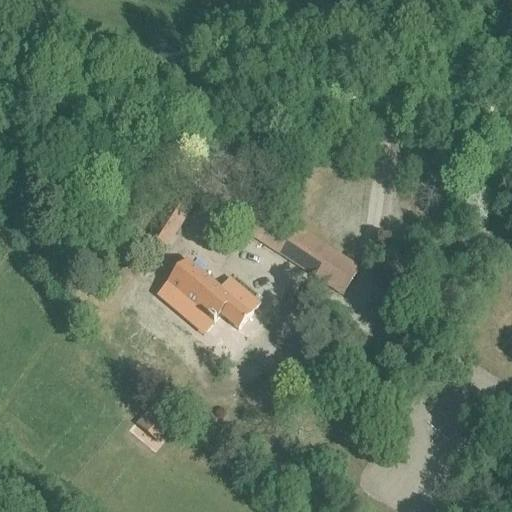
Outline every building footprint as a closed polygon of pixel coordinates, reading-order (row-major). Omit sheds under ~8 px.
[(164,255),(190,212),(173,201),(146,245),(164,255)] [(260,205),(242,233),(343,299),(361,271),(260,205)] [(129,301),(157,326),(164,318),(178,331),(195,312),(152,275),(129,301)] [(261,307),(230,280),(207,307),(237,334),(261,307)] [(151,410),(138,425),(161,445),(174,429),(151,410)]
